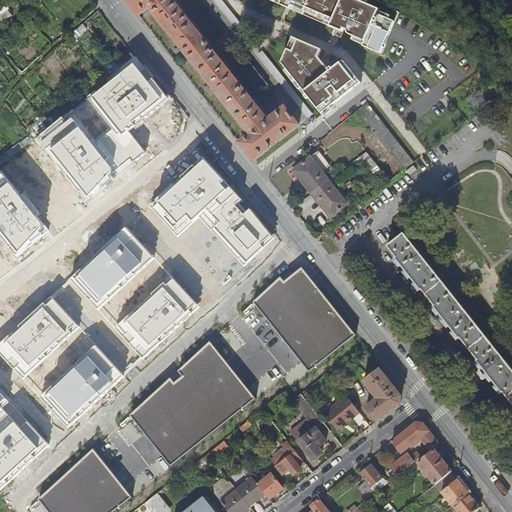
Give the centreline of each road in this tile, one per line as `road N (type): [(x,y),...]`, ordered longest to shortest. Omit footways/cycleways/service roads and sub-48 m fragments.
road 1 (residential): [(292,250),(8,509)]
road 2 (secondary): [(425,399),(254,180)]
road 3 (unknown): [(212,128),(0,307)]
road 4 (secondary): [(254,180),(110,0)]
road 5 (residential): [(254,180),(421,49)]
road 6 (residential): [(281,511),(425,399)]
road 7 (secondary): [(511,508),(425,399)]
